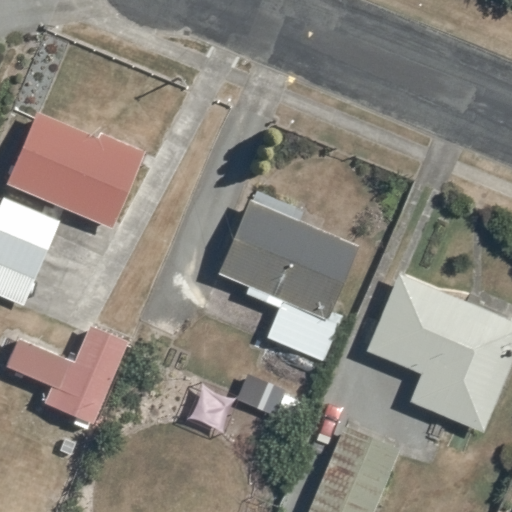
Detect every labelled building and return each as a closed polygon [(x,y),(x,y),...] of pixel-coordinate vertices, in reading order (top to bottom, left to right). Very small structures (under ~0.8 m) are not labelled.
[(113,228),(142,155),(36,112),(7,186),(113,228)] [(0,295),(24,306),(59,219),(0,195),(0,295)] [(249,204),(219,275),(246,287),(242,296),(278,312),(266,338),(321,361),(334,331),(324,326),(356,249),(249,204)] [(481,430),(511,353),(511,317),(396,270),(364,349),(421,372),(409,401),(481,430)] [(73,456),(88,422),(94,423),(126,338),(90,324),(86,333),(29,312),(8,370),(51,386),(45,403),(23,393),(8,427),(73,456)] [(371,511),(397,448),(330,421),(310,471),(297,466),(281,508),(290,511),(371,511)]
